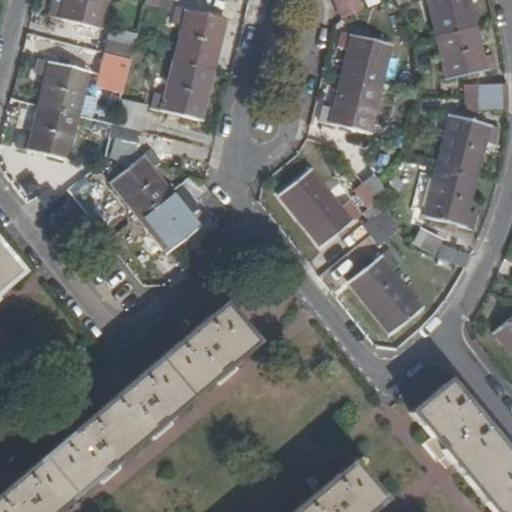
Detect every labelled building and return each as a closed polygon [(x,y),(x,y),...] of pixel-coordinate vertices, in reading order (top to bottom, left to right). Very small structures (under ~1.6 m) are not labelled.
[(99,30),(106,0),(64,0),(63,4),(52,1),(49,17),(99,30)] [(170,15),(173,0),(145,0),(143,9),(170,15)] [(368,10),(363,0),(351,0),(334,8),(337,15),(340,20),(368,10)] [(427,0),(436,37),(477,28),(470,0),(427,0)] [(173,61),(213,71),(225,20),(174,9),(171,24),(181,26),(173,61)] [(477,28),(436,37),(447,81),(499,69),(494,54),(483,56),(477,28)] [(340,80),(381,90),(392,46),(342,34),(338,48),(348,50),(340,80)] [(132,51),(134,47),(105,40),(103,53),(130,59),(132,51)] [(127,73),(130,59),(103,53),(100,66),(127,73)] [(44,78),(37,107),(77,117),(88,73),(37,60),(34,76),(44,78)] [(200,122),(213,71),(173,61),(164,96),(154,93),(149,108),(200,122)] [(370,135),(381,90),(340,80),(332,111),(323,109),(319,123),(370,135)] [(463,88),(463,99),(507,98),(506,85),(479,86),(479,87),(463,88)] [(479,113),(507,113),(507,98),(463,99),(463,112),(478,112),(479,113)] [(116,119),(141,126),(145,108),(120,102),(119,105),(116,119)] [(77,117),(37,107),(30,136),(19,134),(16,149),(67,161),(77,117)] [(436,167),(476,177),(485,144),(495,145),(500,129),(449,116),(436,167)] [(137,144),(141,126),(116,119),(114,126),(111,138),(137,144)] [(90,133),(111,138),(114,126),(93,122),(90,133)] [(138,218),(170,192),(151,169),(158,163),(150,152),(110,182),(138,218)] [(467,213),(476,177),(436,167),(423,219),(473,232),(477,215),(467,213)] [(277,196),(320,249),(361,215),(350,203),(342,209),(310,170),(277,196)] [(388,194),(378,181),(372,175),(362,182),(378,202),(388,194)] [(89,189),(82,179),(67,190),(75,200),(89,189)] [(45,208),(67,190),(59,180),(36,197),(45,208)] [(227,211),(209,190),(198,199),(215,221),(227,211)] [(189,217),(170,192),(138,218),(167,253),(206,221),(198,211),(189,217)] [(392,219),(378,202),(362,213),(368,221),(362,226),(370,236),(392,219)] [(77,221),(64,206),(50,218),(62,234),(77,221)] [(392,219),(370,236),(380,248),(401,231),(392,219)] [(435,258),(442,246),(444,242),(421,230),(412,244),(434,258),(435,258)] [(332,269),(343,284),(376,260),(365,245),(332,269)] [(464,269),(469,255),(442,246),(435,258),(464,269)] [(348,283),(390,335),(422,309),(391,272),(399,264),(388,251),(348,283)] [(17,274),(0,253),(0,300),(1,299),(0,298),(0,289),(8,283),(17,274)] [(253,343),(221,307),(188,335),(130,384),(123,389),(79,428),(71,434),(14,483),(7,489),(0,494),(0,511),(54,511),(96,477),(102,484),(120,469),(114,461),(148,434),(154,440),(172,425),(166,417),(213,378),(219,385),(237,370),(231,363),(253,343)] [(511,318),(493,334),(511,357),(511,318)] [(511,511),(511,461),(448,383),(410,415),(430,439),(423,445),(438,464),(445,458),(490,511),(511,511)] [(381,501),(348,465),(293,511),(368,511),(372,508),(381,501)]
